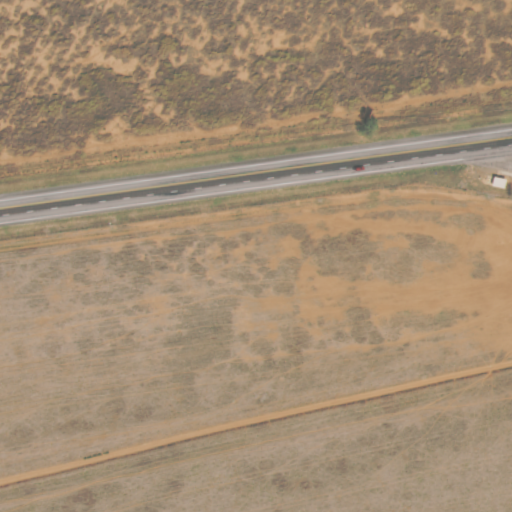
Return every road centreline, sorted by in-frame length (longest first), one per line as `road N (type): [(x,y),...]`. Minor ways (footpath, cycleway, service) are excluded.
road 1 (residential): [(0,481),(511,365)]
road 2 (track): [(511,98),(0,169)]
road 3 (trunk): [(511,136),(0,204)]
